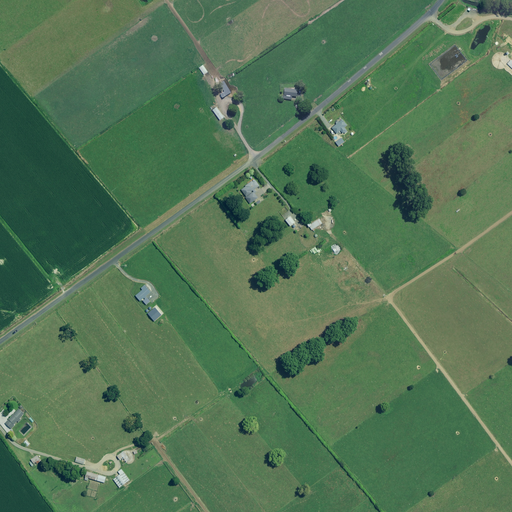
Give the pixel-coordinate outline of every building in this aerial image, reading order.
[(205,68),(200,61),(196,64),(201,71),(205,68)] [(231,93),(228,88),(219,93),(222,98),(231,93)] [(298,89),(285,88),(284,95),(283,95),(283,99),(292,100),(292,96),(297,97),(298,89)] [(224,118),(217,107),(213,110),(220,120),(224,118)] [(347,126),(342,120),(332,128),(337,134),(340,131),(343,134),(344,132),(345,134),(347,132),(344,128),(347,126)] [(344,142),(341,138),(335,143),(338,147),(344,142)] [(260,186),(256,180),(253,182),(252,181),(241,190),(246,197),(245,198),(250,204),(254,201),(257,205),(261,202),(257,198),(258,197),(255,193),(257,192),(255,189),(260,186)] [(285,220),(290,226),(292,229),(297,225),(295,223),(295,222),(290,216),(285,220)] [(312,230),(313,231),(315,230),(314,229),(322,223),(319,219),(311,224),(310,222),(307,225),(309,228),(310,227),(312,230)] [(151,292),(145,285),(141,288),(143,290),(136,296),(141,303),(143,301),(146,305),(150,301),(146,296),(151,292)] [(24,414),(19,409),(5,424),(11,429),(15,425),(14,425),(17,421),(19,422),(21,420),(20,419),(24,414)] [(127,456),(124,451),(117,456),(119,460),(123,458),(126,462),(130,460),(127,456)] [(41,461),(37,455),(31,459),(33,464),(36,462),(37,464),(41,461)] [(130,480),(121,469),(118,472),(120,475),(113,480),(119,488),(130,480)] [(106,477),(86,472),(84,480),(88,481),(88,478),(104,483),(106,477)]
